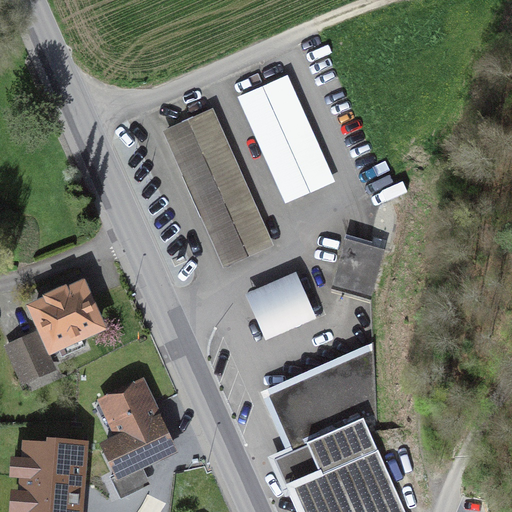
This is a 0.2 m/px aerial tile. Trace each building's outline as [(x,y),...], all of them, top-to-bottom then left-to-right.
[(331,184),(287,85),(246,103),(290,202),(331,184)] [(213,118),(171,136),(227,261),(268,243),(213,118)] [(332,289),(370,299),(383,251),(346,241),(332,289)] [(295,282),(250,302),(268,341),(312,321),(295,282)] [(65,290),(47,298),(49,302),(34,309),(52,348),(99,327),(81,288),(67,294),(65,290)] [(21,374),(48,362),(36,335),(9,347),(21,374)] [(378,433),(374,347),(267,395),(292,452),(275,460),(288,491),(293,489),(303,511),(404,511),(370,434),(378,433)] [(112,501),(145,486),(136,467),(169,451),(140,386),(106,402),(112,416),(107,418),(111,429),(117,426),(122,438),(90,454),(112,501)]
